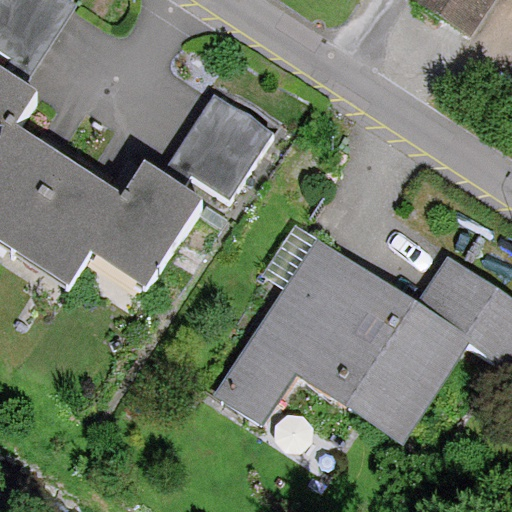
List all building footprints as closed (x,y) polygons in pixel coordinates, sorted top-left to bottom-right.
[(67,0),(7,0),(0,12),(0,61),(38,86),(87,12),(67,0)] [(415,0),(407,15),(471,52),(502,0),(415,0)] [(28,108),(0,90),(0,246),(70,291),(89,261),(147,297),(199,214),(147,181),(127,213),(9,139),(28,108)] [(225,103),(172,188),(227,223),(281,137),(225,103)] [(419,320),(300,239),(271,281),(294,297),(224,399),(263,425),(296,377),(399,447),(468,345),(511,374),(511,372),(511,317),(450,275),(419,320)]
